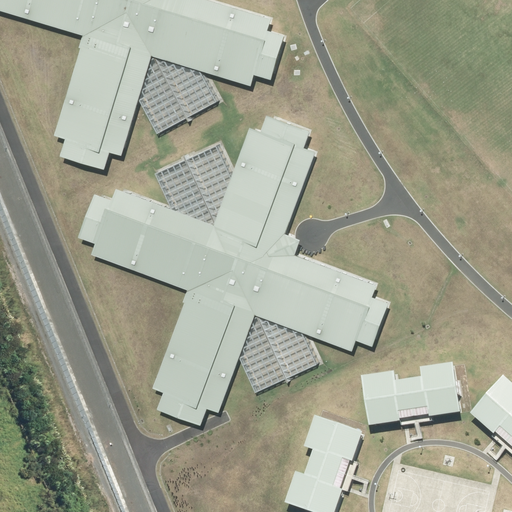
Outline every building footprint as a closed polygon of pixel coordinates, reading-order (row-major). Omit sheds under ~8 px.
[(71,150),(113,163),(118,147),(130,151),(146,100),(165,133),(223,100),(204,66),(260,83),(264,72),(280,77),(295,33),(277,27),(281,16),(231,0),(3,0),(96,28),(65,129),(77,133),(71,150)] [(168,406),(209,421),(215,405),(227,410),(246,359),(262,393),(323,363),(305,328),(360,349),(364,337),(381,343),(397,299),(380,293),(384,282),(304,252),(309,237),(293,231),(323,149),(312,145),(317,129),(275,113),(269,129),(258,124),(238,176),(222,140),(156,171),(171,204),(125,187),(120,198),(105,192),(90,233),(107,239),(103,250),(199,285),(163,384),(174,389),(168,406)] [(434,418),(462,414),(455,366),(428,370),(429,380),(401,383),(400,373),(369,378),(375,426),(406,422),(404,411),(432,407),(434,418)] [(511,384),(483,415),(504,434),(511,427),(511,428),(511,384)] [(358,459),(367,432),(321,416),(312,443),(321,446),(312,472),(303,469),(293,499),(333,511),(340,511),(349,485),(339,482),(348,455),(358,459)]
